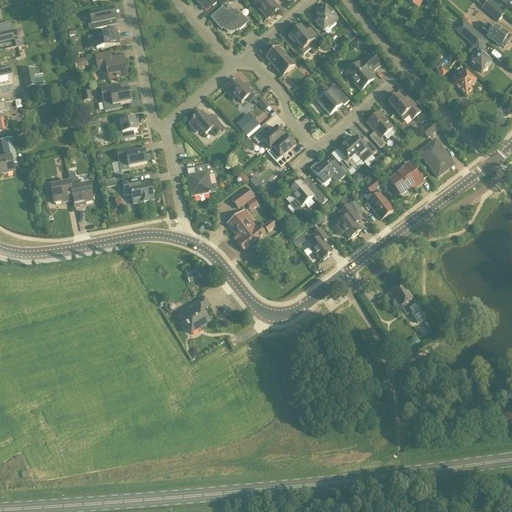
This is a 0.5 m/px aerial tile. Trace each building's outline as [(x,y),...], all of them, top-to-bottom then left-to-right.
[(194,0),(202,9),(209,3),(213,6),(216,3),(213,0),(194,0)] [(260,0),(255,5),(267,19),(279,9),(270,0),(260,0)] [(511,0),(501,0),(501,2),(511,9),(511,0)] [(488,2),(481,10),(497,24),(504,16),(488,2)] [(331,9),(329,11),(325,6),(316,14),(320,19),(315,23),(323,32),(337,20),(334,17),(336,15),(331,9)] [(89,13),(92,25),(88,26),(89,31),(106,28),(105,22),(115,20),(113,8),(89,13)] [(234,33),(234,32),(236,31),(238,30),(239,30),(248,23),(240,14),(239,14),(237,13),(235,12),(233,11),(231,11),(228,11),(226,12),(223,8),(211,18),(221,30),(223,29),(225,31),(227,32),(227,33),(229,33),(232,34),(234,33)] [(486,54),(481,50),(488,43),(462,21),(454,31),(474,48),(469,53),(474,57),(469,63),(480,73),(482,72),(483,72),(485,70),(485,68),(491,62),(484,56),(486,54)] [(10,22),(0,24),(0,43),(14,40),(10,22)] [(508,35),(494,26),(492,29),(485,24),(480,31),(488,36),(486,38),(500,47),(500,46),(504,48),(508,41),(505,39),(508,35)] [(304,55),(310,50),(313,52),(323,45),(314,34),(309,38),(300,28),(288,38),(294,44),(296,43),(299,46),(297,48),(304,55)] [(96,50),(104,49),(117,46),(114,33),(107,34),(93,37),(96,50)] [(333,52),(338,48),(326,35),(321,39),(333,52)] [(24,46),(22,39),(15,41),(16,48),(24,46)] [(363,45),(357,39),(352,44),(355,48),(359,48),(363,45)] [(282,78),(295,67),(278,47),(265,58),(282,78)] [(109,81),(126,77),(122,59),(110,61),(108,55),(96,57),(99,70),(107,69),(109,81)] [(370,75),(380,66),(370,55),(360,64),(360,63),(346,75),(361,92),(374,80),(370,75)] [(87,66),(86,59),(75,61),(76,69),(87,66)] [(445,67),(438,61),(433,67),(438,71),(441,67),(443,69),(445,67)] [(437,72),(442,78),(447,73),(441,67),(437,72)] [(39,77),(37,69),(22,72),(27,90),(45,86),(43,76),(39,77)] [(469,90),(476,83),(465,73),(453,86),(466,98),(472,92),(469,90)] [(241,104),(247,99),(250,102),(258,96),(250,86),(245,90),(238,82),(225,93),(233,101),(237,98),(241,104)] [(320,93),(324,98),(317,103),(329,117),(341,106),(343,107),(349,102),(334,85),(329,90),(326,88),(320,93)] [(121,107),(121,105),(131,103),(128,90),(115,93),(114,87),(100,90),(105,112),(121,109),(121,107)] [(92,100),(90,91),(82,93),(84,102),(92,100)] [(408,98),(403,102),(398,96),(388,104),(401,119),(406,114),(412,120),(421,113),(408,98)] [(264,111),(269,107),(262,100),(258,104),(264,111)] [(205,135),(210,131),(215,136),(223,129),(214,119),(210,123),(202,113),(189,125),(196,133),(200,130),(205,135)] [(373,118),(367,124),(375,133),(369,137),(380,149),(385,145),(381,139),(384,137),(387,141),(394,134),(391,130),(393,129),(379,113),(377,114),(378,115),(374,119),(373,118)] [(134,119),(127,121),(126,115),(112,118),(117,142),(134,138),(133,132),(137,132),(136,130),(138,130),(137,123),(135,123),(134,119)] [(97,126),(96,120),(86,122),(88,128),(97,126)] [(253,120),(241,131),(246,137),(259,126),(253,120)] [(427,139),(438,130),(432,122),(421,131),(427,139)] [(276,128),(267,136),(263,131),(253,139),(257,145),(262,141),(270,150),(286,137),(286,136),(284,138),(276,128)] [(295,146),(286,137),(270,150),(271,151),(272,149),(277,155),(273,159),(280,168),(290,159),(286,154),(295,146)] [(357,138),(348,146),(356,155),(356,156),(363,164),(372,156),(377,152),(367,140),(362,144),(357,138)] [(1,142),(5,160),(0,160),(0,177),(14,174),(12,166),(17,165),(12,139),(1,142)] [(435,141),(422,151),(418,154),(426,166),(427,165),(437,179),(449,170),(446,167),(452,163),(435,141)] [(348,146),(345,142),(336,150),(344,160),(339,164),(347,173),(356,165),(351,160),(356,156),(356,155),(348,146)] [(120,170),(128,168),(147,164),(144,152),(131,154),(130,149),(116,151),(120,170)] [(334,162),(329,166),(327,164),(325,165),(323,162),(316,167),(315,166),(310,169),(318,178),(316,180),(322,186),(334,176),(339,182),(346,176),(334,162)] [(414,188),(422,182),(409,164),(399,171),(400,173),(390,181),(401,195),(411,188),(412,188),(412,189),(413,189),(414,189),(414,188)] [(212,194),(216,193),(214,185),(210,186),(208,176),(214,175),(214,171),(209,165),(195,168),(197,175),(186,177),(190,198),(212,194)] [(88,186),(79,188),(77,183),(78,183),(77,179),(75,178),(74,173),(68,174),(70,183),(69,184),(70,190),(72,200),(73,208),(82,206),(82,204),(92,202),(88,186)] [(362,180),(357,175),(352,180),(357,185),(362,180)] [(151,184),(140,186),(138,179),(122,183),(124,194),(127,196),(131,195),(133,205),(142,203),(144,204),(147,203),(148,202),(148,201),(154,199),(151,184)] [(315,187),(309,193),(300,182),(301,182),(300,181),(295,186),(293,186),(292,188),(288,192),(295,200),(289,205),(296,213),(313,198),(321,207),(327,201),(315,187)] [(393,212),(380,194),(376,189),(379,187),(375,182),(366,189),(374,199),(367,204),(381,221),(393,212)] [(70,190),(69,184),(50,188),(54,204),(72,200),(70,190)] [(278,189),(282,194),(287,190),(283,185),(278,189)] [(253,199),(246,190),(235,198),(236,199),(232,202),(237,209),(242,206),(242,207),(253,199)] [(339,203),(342,207),(348,203),(345,199),(339,203)] [(326,212),(333,206),(330,202),(323,209),(326,212)] [(338,224),(339,225),(334,229),(341,238),(346,235),(350,240),(360,232),(352,220),(357,217),(349,206),(339,213),(344,219),(338,224)] [(236,239),(253,225),(243,212),(226,226),(236,239)] [(263,228),(268,235),(277,228),(272,221),(263,228)] [(253,225),(236,239),(239,243),(237,245),(243,252),(250,247),(251,249),(258,244),(257,242),(265,236),(259,229),(257,230),(253,225)] [(312,236),(316,242),(309,247),(321,262),(331,254),(323,243),(328,239),(321,230),(312,236)] [(189,284),(200,280),(197,270),(185,274),(189,284)] [(408,296),(403,287),(398,290),(396,290),(394,291),(394,293),(392,294),(396,301),(395,301),(394,303),(393,304),(393,306),(394,307),(395,308),(396,309),(398,309),(399,308),(400,307),(401,308),(405,305),(418,326),(426,322),(425,320),(425,319),(422,314),(420,315),(412,301),(413,301),(409,295),(408,296)] [(184,323),(202,311),(210,306),(205,297),(178,314),(184,323)] [(202,311),(184,323),(192,335),(210,324),(202,311)] [(410,353),(404,344),(395,349),(400,359),(410,353)] [(199,355),(195,349),(188,353),(192,359),(199,355)]
